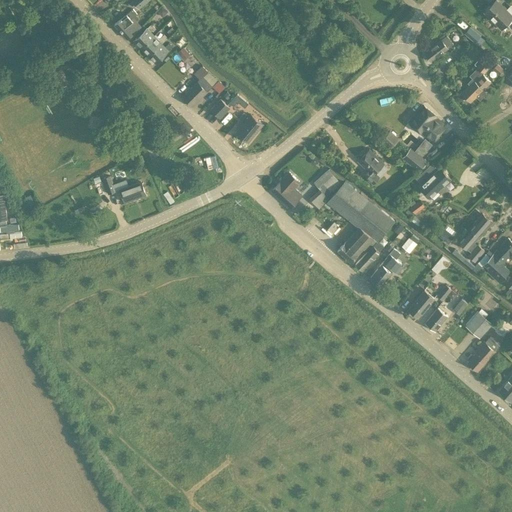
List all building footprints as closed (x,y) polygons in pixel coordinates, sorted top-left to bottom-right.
[(149,0),(131,0),(139,9),(149,0)] [(501,28),(511,16),(511,14),(495,0),(494,0),(484,12),(501,28)] [(162,7),(157,11),(162,17),(167,12),(162,7)] [(115,23),(121,31),(133,20),(131,18),(137,13),(132,8),(115,23)] [(127,38),(139,28),(133,20),(121,31),(127,38)] [(134,40),(141,47),(154,35),(150,31),(152,30),(153,31),(156,28),(151,23),(147,27),(134,40)] [(480,45),(485,40),(469,26),(463,33),(474,43),(476,41),(480,45)] [(141,47),(148,55),(162,43),(168,37),(164,34),(158,39),(154,35),(141,47)] [(447,36),(425,53),(431,60),(452,43),(447,36)] [(148,55),(156,62),(168,50),(173,46),(169,42),(165,46),(162,43),(148,55)] [(185,44),(182,46),(183,47),(177,52),(182,58),(184,60),(193,52),(185,44)] [(484,73),(493,63),(482,53),(477,59),(480,61),(476,67),(484,73)] [(503,69),(497,64),(492,69),(501,76),(506,72),(503,69)] [(197,82),(182,96),(192,106),(207,91),(213,86),(203,76),(208,72),(202,65),(194,73),(200,79),(197,82)] [(475,81),(474,80),(461,92),(470,101),(482,89),(483,88),(484,88),(490,82),(483,74),(475,81)] [(213,86),(219,93),(225,87),(219,80),(213,86)] [(499,89),(508,99),(511,96),(511,89),(506,83),(499,89)] [(220,117),(229,107),(221,99),(211,109),(220,117)] [(421,99),(406,119),(430,140),(443,125),(435,119),(438,115),(421,99)] [(248,141),(259,128),(263,123),(251,113),(247,118),(236,132),(248,141)] [(389,130),(381,139),(390,148),(398,139),(389,130)] [(368,149),(358,160),(360,162),(368,169),(364,174),(372,182),(378,176),(374,172),(383,162),(368,149)] [(404,159),(416,171),(425,162),(413,150),(404,159)] [(428,178),(419,186),(428,197),(437,189),(450,178),(440,166),(427,177),(428,178)] [(344,179),(330,167),(328,169),(328,168),(314,182),(327,197),(341,183),(341,182),(344,179)] [(272,190),(291,207),(298,199),(298,198),(301,194),(293,187),(300,180),(290,171),(280,182),(279,181),(279,182),(272,190)] [(377,240),(395,219),(381,208),(345,179),(326,201),(358,227),(337,250),(350,261),(362,248),(363,249),(373,238),(374,237),(377,240)] [(141,181),(120,188),(125,202),(146,194),(141,181)] [(420,200),(407,210),(405,212),(409,216),(411,215),(414,213),(426,208),(420,200)] [(474,242),(492,221),(482,213),(458,241),(471,252),(468,255),(474,261),(484,251),(474,242)] [(333,232),(338,226),(334,222),(329,228),(333,232)] [(448,242),(453,236),(444,228),(438,234),(448,242)] [(511,241),(508,238),(493,253),(489,249),(474,265),(472,268),(477,272),(479,269),(478,268),(480,265),(482,266),(484,264),(496,275),(494,277),(499,282),(509,270),(502,263),(508,256),(511,259),(511,241)] [(373,245),(355,264),(361,270),(379,251),(383,246),(377,240),(373,245)] [(396,259),(400,254),(394,248),(370,277),(381,286),(394,270),(397,273),(404,265),(396,259)] [(442,253),(431,267),(439,273),(450,260),(442,253)] [(430,281),(436,272),(431,268),(424,277),(430,281)] [(442,300),(452,288),(446,284),(437,295),(442,300)] [(434,297),(425,289),(408,308),(418,316),(434,297)] [(453,293),(449,304),(455,307),(459,296),(453,293)] [(461,298),(453,309),(459,314),(467,303),(461,298)] [(437,308),(425,322),(435,329),(446,316),(437,308)] [(488,313),(481,308),(478,311),(465,325),(479,337),(492,323),(485,317),(488,313)] [(500,345),(489,336),(472,355),(471,355),(467,359),(468,361),(467,361),(477,370),(500,345)] [(511,400),(511,399),(511,375),(499,390),(511,400)]
